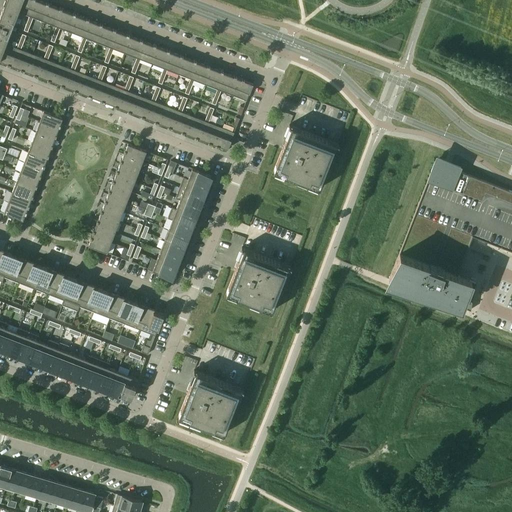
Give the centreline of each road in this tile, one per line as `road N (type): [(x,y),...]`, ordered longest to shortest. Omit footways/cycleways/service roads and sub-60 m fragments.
road 1 (residential): [(0,75),(240,168)]
road 2 (tertiary): [(287,47),(326,64),(386,111),(511,161)]
road 3 (tertiary): [(511,150),(475,135),(419,90),(291,40)]
road 4 (residential): [(67,0),(273,79)]
road 5 (residential): [(0,229),(188,302)]
road 6 (residential): [(162,511),(168,492),(0,441)]
road 7 (residential): [(0,366),(140,421)]
road 8 (residential): [(240,168),(188,302)]
road 9 (tertiary): [(163,0),(287,47)]
road 10 (residential): [(188,302),(140,421)]
